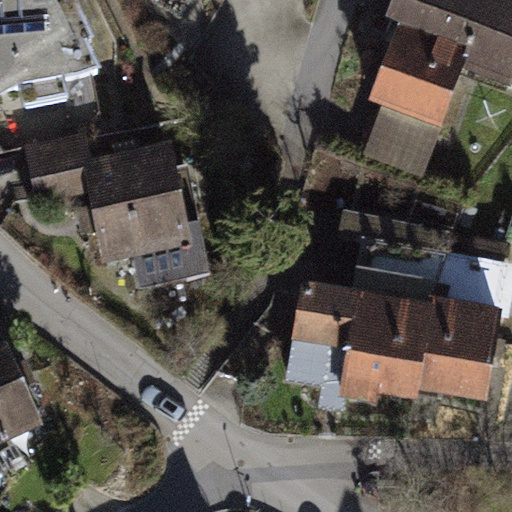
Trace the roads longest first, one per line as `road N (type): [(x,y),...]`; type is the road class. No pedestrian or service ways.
road 1 (residential): [(341,0),(315,84),(304,254),(284,321),(220,426)]
road 2 (residential): [(220,426),(20,297),(0,274)]
road 3 (residential): [(511,465),(249,453)]
